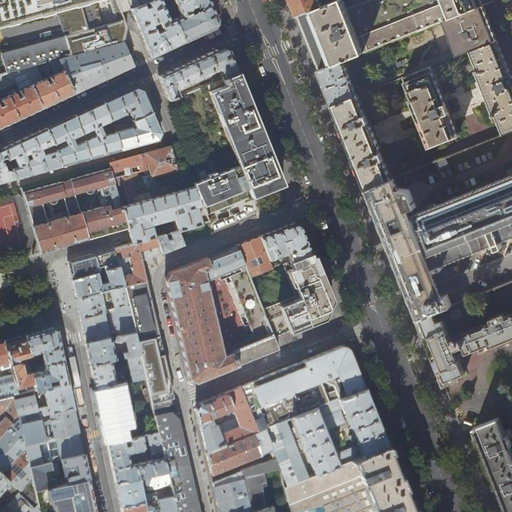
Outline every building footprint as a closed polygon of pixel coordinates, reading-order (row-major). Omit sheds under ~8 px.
[(6,72),(22,68),(57,58),(123,41),(124,40),(127,27),(120,11),(115,0),(0,0),(0,26),(55,11),(62,35),(0,53),(6,72)] [(115,0),(120,11),(130,8),(142,3),(147,1),(151,0),(115,0)] [(151,0),(147,1),(149,6),(144,8),(142,3),(130,8),(151,57),(168,49),(184,42),(174,18),(169,21),(160,0),(151,0)] [(209,0),(173,0),(180,16),(189,12),(192,10),(190,7),(196,5),(199,6),(200,9),(201,9),(211,5),(209,0)] [(290,0),(294,11),(296,16),(334,0),(290,0)] [(334,0),(296,16),(298,20),(317,67),(318,70),(343,60),(395,40),(483,5),(480,0),(334,0)] [(214,12),(211,5),(201,9),(200,9),(190,13),(189,12),(180,16),(174,18),(184,42),(200,35),(215,28),(217,21),(214,12)] [(484,5),(483,5),(395,40),(401,53),(435,41),(437,47),(432,49),(434,56),(454,49),(457,56),(470,50),(497,39),(490,21),(484,5)] [(500,39),(497,39),(470,50),(478,69),(475,70),(476,73),(477,73),(493,113),(492,113),(493,115),(496,114),(504,133),(511,130),(511,68),(509,62),(500,39)] [(132,66),(123,41),(57,58),(63,71),(73,93),(84,88),(132,66)] [(208,53),(191,60),(200,79),(218,71),(221,78),(238,72),(232,57),(229,49),(222,46),(208,53)] [(70,95),(73,93),(63,71),(57,58),(22,68),(41,108),(70,95)] [(176,90),(200,79),(191,60),(176,68),(158,76),(168,100),(178,96),(176,90)] [(357,96),(343,60),(318,70),(330,101),(332,105),(357,96)] [(410,100),(429,147),(458,135),(430,66),(403,77),(412,99),(410,100)] [(0,126),(15,120),(41,108),(22,68),(6,72),(0,73),(0,126)] [(241,79),(238,72),(221,78),(203,86),(182,94),(213,172),(206,175),(207,178),(193,183),(194,186),(202,205),(206,215),(283,184),(276,168),(266,142),(253,110),(241,79)] [(120,93),(102,102),(110,120),(120,116),(122,120),(127,118),(125,111),(128,110),(132,120),(151,111),(142,89),(135,86),(120,93)] [(357,95),(357,96),(332,105),(349,147),(366,189),(391,179),(379,148),(380,147),(372,126),(370,127),(357,95)] [(85,110),(74,115),(81,133),(92,128),(95,135),(83,140),(89,158),(103,154),(120,149),(118,139),(115,131),(103,135),(99,125),(110,120),(102,102),(85,110)] [(160,133),(151,111),(132,120),(135,127),(133,127),(132,127),(115,131),(118,139),(120,149),(133,146),(157,139),(160,133)] [(63,120),(46,128),(53,143),(63,139),(66,145),(55,149),(56,151),(60,166),(74,162),(89,158),(83,140),(74,144),(71,137),(81,133),(74,115),(63,120)] [(47,153),(46,150),(41,152),(40,149),(53,143),(46,128),(28,136),(3,147),(6,156),(7,159),(13,156),(17,165),(10,168),(11,168),(14,179),(37,172),(60,166),(56,151),(47,153)] [(200,223),(196,207),(202,205),(194,186),(156,197),(150,177),(176,170),(170,146),(150,151),(109,163),(111,168),(113,178),(116,177),(119,187),(123,186),(128,204),(121,206),(128,228),(127,228),(128,233),(131,242),(131,243),(154,236),(151,224),(173,218),(177,230),(179,229),(200,223)] [(1,158),(6,156),(3,147),(0,148),(0,182),(14,179),(11,168),(5,170),(1,158)] [(411,154),(410,171),(428,163),(429,161),(411,154)] [(393,178),(391,179),(366,189),(368,195),(407,292),(410,300),(418,319),(439,310),(452,305),(447,291),(440,294),(432,275),(430,269),(434,268),(435,270),(443,267),(444,270),(459,265),(456,259),(511,236),(511,167),(506,170),(508,176),(436,206),(435,204),(428,206),(429,208),(419,212),(410,189),(397,188),(393,178)] [(21,192),(32,226),(40,254),(47,251),(70,244),(100,236),(127,228),(128,228),(121,206),(113,178),(111,168),(87,174),(70,179),(70,180),(61,183),(60,182),(45,186),(21,192)] [(7,198),(15,220),(21,235),(33,230),(19,194),(7,198)] [(287,255),(281,258),(283,263),(310,252),(304,237),(300,226),(293,223),(275,230),(259,236),(269,259),(286,252),(287,255)] [(183,245),(179,229),(177,230),(157,236),(161,253),(173,249),(183,245)] [(157,236),(154,236),(131,243),(131,242),(113,247),(117,266),(122,285),(122,286),(146,281),(141,262),(152,257),(161,253),(157,236)] [(269,259),(259,236),(248,240),(236,245),(238,250),(249,277),(272,267),(269,259)] [(104,270),(117,266),(113,247),(79,257),(67,260),(70,273),(71,279),(82,276),(85,275),(96,272),(104,270)] [(206,257),(169,272),(165,278),(172,306),(184,360),(188,379),(195,382),(278,349),(274,337),(262,309),(249,277),(238,250),(220,257),(207,262),(206,257)] [(318,271),(310,252),(283,263),(282,264),(294,296),(262,309),(274,337),(293,329),(321,318),(322,315),(325,316),(330,304),(328,303),(329,300),(328,297),(318,271)] [(122,285),(117,266),(104,270),(106,282),(99,284),(96,272),(85,275),(87,283),(84,284),(82,276),(71,279),(73,286),(75,298),(99,291),(109,289),(122,285)] [(151,303),(146,281),(122,286),(127,304),(133,331),(135,340),(158,335),(151,303)] [(127,304),(122,286),(122,285),(109,289),(113,308),(127,304)] [(104,311),(99,291),(75,298),(77,306),(79,318),(104,311)] [(133,331),(127,304),(113,308),(120,334),(133,331)] [(452,343),(439,310),(418,319),(432,355),(443,382),(448,380),(449,382),(456,379),(455,377),(465,373),(457,353),(465,350),(466,354),(489,345),(491,347),(511,338),(511,313),(505,316),(504,313),(490,319),(491,322),(459,335),(461,339),(452,343)] [(109,336),(104,311),(79,318),(81,326),(85,342),(109,336)] [(25,335),(30,355),(31,355),(31,357),(33,356),(33,354),(38,352),(39,350),(39,349),(40,349),(44,364),(63,360),(59,343),(57,330),(52,327),(38,331),(25,335)] [(135,340),(133,331),(120,334),(118,334),(119,340),(123,338),(126,351),(122,352),(123,357),(139,354),(135,340)] [(13,338),(3,340),(11,368),(13,376),(16,386),(22,385),(22,384),(25,383),(33,381),(31,373),(31,372),(31,370),(23,372),(21,363),(17,362),(17,358),(30,355),(25,335),(13,338)] [(165,363),(158,335),(135,340),(139,354),(144,378),(149,395),(148,395),(151,410),(169,405),(174,404),(165,363)] [(113,356),(109,336),(85,342),(86,351),(89,364),(121,357),(120,354),(113,356)] [(0,370),(11,368),(3,340),(0,341),(0,397),(13,395),(18,393),(17,389),(16,386),(13,376),(0,378),(0,370)] [(339,346),(239,386),(256,431),(285,419),(292,416),(329,402),(320,380),(322,380),(333,385),(336,395),(334,396),(336,399),(365,388),(355,364),(349,349),(348,348),(346,346),(344,345),(343,345),(339,346)] [(144,378),(139,354),(123,357),(121,357),(89,364),(92,376),(95,389),(122,383),(127,382),(125,373),(118,374),(116,376),(114,377),(111,367),(119,365),(119,363),(127,362),(131,381),(144,378)] [(63,360),(44,364),(45,370),(31,373),(33,381),(25,383),(26,387),(27,391),(43,387),(52,385),(51,380),(57,379),(58,384),(68,382),(65,370),(63,360)] [(68,382),(58,384),(52,385),(43,387),(47,406),(38,408),(34,394),(14,399),(18,417),(19,420),(73,407),(71,395),(68,382)] [(130,421),(122,383),(95,389),(98,403),(106,442),(123,438),(124,438),(121,423),(130,421)] [(205,451),(256,431),(239,386),(210,398),(199,402),(195,409),(201,433),(205,451)] [(292,416),(301,437),(293,441),(285,419),(256,431),(205,451),(207,460),(210,474),(260,454),(259,453),(269,449),(273,460),(212,482),(216,499),(219,511),(245,511),(250,511),(242,476),(265,472),(279,469),(283,487),(308,477),(296,449),(304,446),(315,474),(388,445),(375,413),(365,388),(336,399),(329,402),(292,416)] [(14,399),(13,395),(0,397),(0,414),(3,414),(4,418),(0,422),(0,437),(18,417),(14,399)] [(170,411),(169,405),(151,410),(156,431),(165,471),(169,484),(170,489),(171,495),(175,511),(198,511),(196,500),(179,428),(177,419),(170,411)] [(73,407),(19,420),(24,445),(50,439),(47,425),(51,424),(54,438),(79,432),(76,418),(73,407)] [(475,426),(508,511),(511,511),(511,449),(499,416),(475,426)] [(24,445),(19,420),(18,417),(0,437),(0,475),(25,448),(24,445)] [(156,431),(128,437),(129,444),(124,445),(123,438),(106,442),(110,462),(115,482),(138,477),(143,476),(165,471),(156,431)] [(79,432),(54,438),(50,439),(24,445),(25,448),(29,467),(50,462),(60,460),(83,454),(81,442),(79,432)] [(396,465),(388,445),(315,474),(308,477),(283,487),(289,511),(296,511),(323,506),(324,511),(414,511),(411,503),(396,465)] [(32,479),(29,467),(25,448),(0,475),(0,494),(9,503),(32,479)] [(83,454),(60,460),(64,477),(45,481),(43,472),(52,470),(50,462),(29,467),(32,479),(35,491),(89,478),(86,464),(83,454)] [(169,484),(165,471),(143,476),(146,489),(169,484)] [(265,505),(263,481),(267,480),(265,472),(242,476),(250,511),(245,511),(274,511),(272,504),(265,505)] [(143,501),(138,477),(115,482),(117,491),(120,507),(143,501)] [(89,478),(35,491),(39,511),(60,511),(79,508),(79,511),(95,511),(93,499),(89,478)] [(39,511),(35,491),(32,479),(9,503),(0,511),(39,511)] [(156,498),(171,495),(170,489),(151,494),(150,496),(151,500),(156,498)] [(171,511),(175,511),(171,495),(156,498),(159,511),(171,511)] [(144,506),(143,501),(120,507),(121,511),(150,511),(151,511),(152,511),(152,510),(151,506),(150,505),(149,504),(144,506)]
